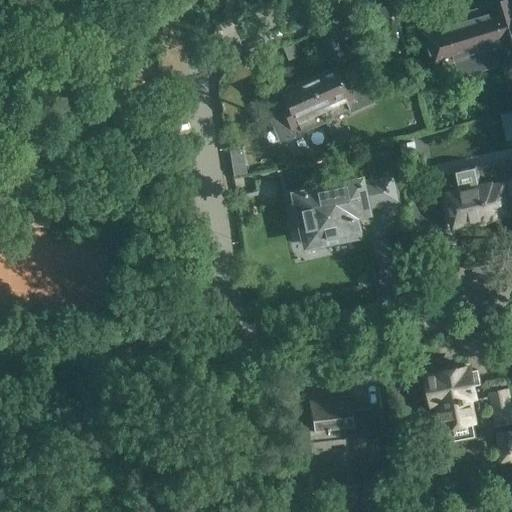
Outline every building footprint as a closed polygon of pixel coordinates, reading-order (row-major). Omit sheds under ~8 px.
[(456,63),(461,77),(511,62),(511,61),(511,0),(505,0),(443,19),(444,23),(420,30),(432,70),(456,63)] [(306,80),(325,122),(349,111),(351,115),(374,104),(366,86),(363,88),(354,68),(335,76),(332,68),(306,80)] [(325,122),(306,80),(279,92),(282,97),(278,99),(275,94),(262,100),(280,140),(324,120),(325,122)] [(418,165),(414,143),(401,146),(406,168),(418,165)] [(249,155),(233,158),(236,173),(252,170),(249,155)] [(368,208),(377,206),(371,180),(362,182),(361,175),(286,192),(299,252),(361,238),(356,218),(370,215),(368,208)] [(507,200),(503,179),(492,181),(492,182),(446,192),(453,227),(499,217),(496,203),(507,200)] [(428,372),(429,376),(426,376),(430,393),(427,394),(430,407),(436,406),(435,404),(439,403),(443,427),(472,422),(468,404),(474,403),(471,387),(478,385),(476,371),(468,373),(468,369),(441,374),(440,370),(428,372)] [(497,433),(501,462),(511,460),(511,430),(511,431),(504,392),(489,395),(494,426),(498,425),(499,433),(497,433)] [(380,406),(349,410),(348,396),(308,401),(312,428),(307,429),(310,455),(346,450),(344,436),(383,431),(380,406)]
